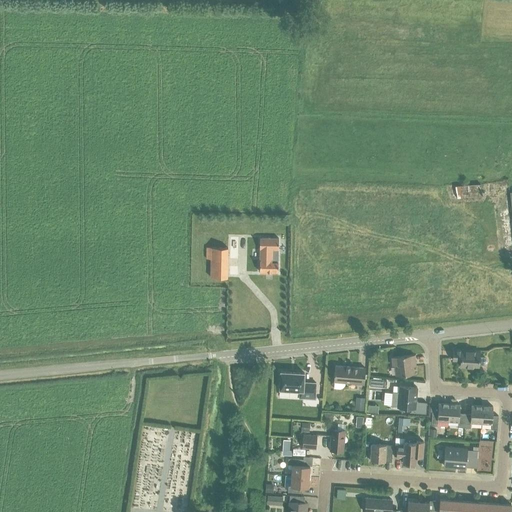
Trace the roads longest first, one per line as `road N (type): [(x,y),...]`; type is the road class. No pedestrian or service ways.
road 1 (tertiary): [(0,376),(429,333)]
road 2 (residential): [(429,333),(432,380),(442,391),(499,394),(506,404),(501,478),(486,489),(336,476),(324,483),(322,511)]
